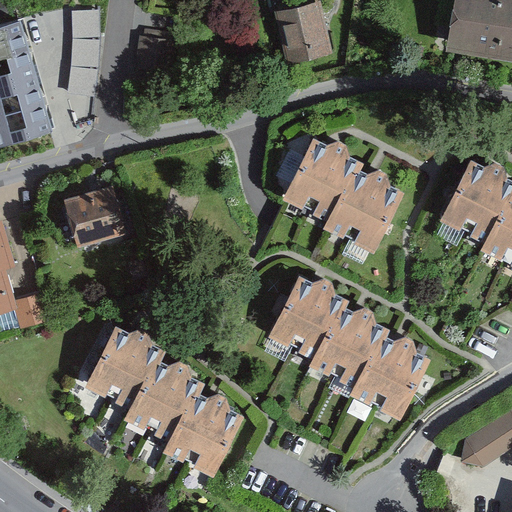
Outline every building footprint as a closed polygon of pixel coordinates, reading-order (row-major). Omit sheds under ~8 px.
[(312,0),(294,4),(276,8),(287,57),(330,48),(319,0),(312,0)] [(511,0),(453,0),(445,44),(511,56),(511,0)] [(98,7),(73,7),(73,21),(73,34),(99,34),(98,7)] [(0,21),(0,52),(30,43),(22,15),(0,21)] [(101,37),(73,34),(72,49),(71,63),(99,65),(101,37)] [(177,41),(140,37),(137,66),(153,68),(174,70),(177,41)] [(0,85),(39,75),(30,43),(0,52),(0,85)] [(98,67),(71,63),(70,76),(69,91),(95,94),(98,67)] [(0,112),(46,99),(39,75),(0,85),(0,112)] [(0,143),(55,128),(46,99),(0,112),(0,143)] [(281,195),(329,218),(354,171),(357,163),(344,158),(342,146),(333,142),(320,146),(309,140),(281,195)] [(440,216),(488,241),(511,193),(511,183),(504,180),(501,168),(493,164),(481,168),(468,162),(440,216)] [(362,175),(354,171),(329,218),(325,227),(369,247),(397,192),(385,186),(382,175),(374,171),(372,171),(362,175)] [(107,188),(62,201),(74,244),(119,231),(107,188)] [(505,258),(511,261),(511,193),(488,241),(484,248),(485,248),(505,258)] [(0,264),(1,264),(10,261),(0,226),(0,264)] [(11,299),(1,264),(0,264),(0,308),(13,305),(11,299)] [(266,333),(314,356),(338,309),(342,302),(330,296),(327,285),(319,280),(317,281),(307,284),(294,278),(266,333)] [(31,293),(11,299),(13,305),(19,326),(50,317),(42,290),(31,293)] [(13,305),(0,308),(0,330),(0,331),(19,326),(13,305)] [(347,314),(338,309),(314,356),(310,364),(358,386),(381,339),(384,331),(371,326),(369,314),(360,310),(357,311),(347,314)] [(110,398),(128,407),(152,364),(158,353),(145,348),(143,336),(135,332),(123,336),(109,330),(81,384),(110,398)] [(389,343),(381,339),(358,386),(354,395),(376,405),(397,416),(424,361),(413,354),(410,343),(401,339),(397,340),(389,343)] [(161,368),(152,364),(128,407),(122,418),(127,420),(149,430),(170,440),(193,397),(198,386),(185,380),(182,369),(173,365),(161,368)] [(201,401),(193,397),(170,440),(164,451),(167,452),(189,464),(208,474),(236,419),(224,412),(221,401),(212,397),(201,401)] [(511,410),(511,411),(467,440),(461,463),(484,467),(511,449),(511,410)]
